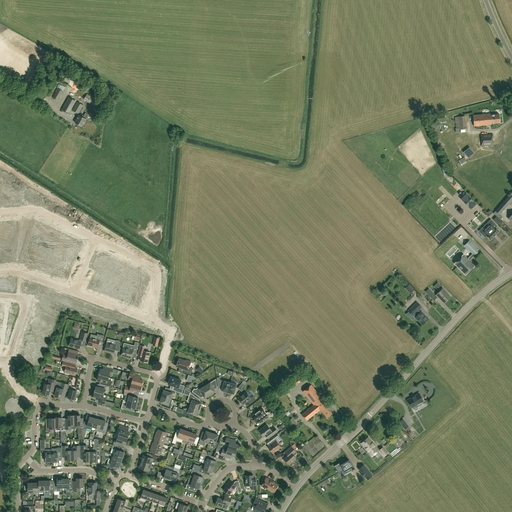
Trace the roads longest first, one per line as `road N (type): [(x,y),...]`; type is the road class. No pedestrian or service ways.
road 1 (tertiary): [(297,485),(473,301),(511,273)]
road 2 (unknown): [(159,375),(170,339),(161,324),(21,273),(0,273)]
road 3 (unknown): [(0,212),(41,212),(150,266),(158,278)]
road 4 (unknown): [(42,403),(23,394),(3,360),(24,306),(0,295)]
road 5 (residential): [(83,405),(98,359),(159,375),(152,407)]
